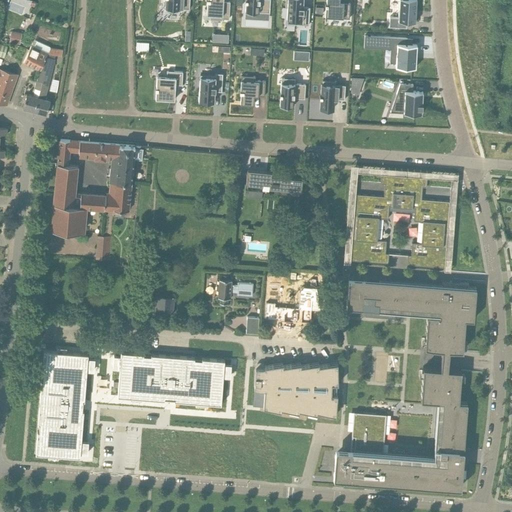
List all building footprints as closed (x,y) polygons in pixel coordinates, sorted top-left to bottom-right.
[(165,0),(165,7),(166,7),(166,12),(179,12),(179,9),(189,10),(189,0),(165,0)] [(205,0),(206,2),(207,3),(207,7),(206,15),(209,15),(209,20),(221,20),(221,19),(229,19),(230,2),(223,2),(223,0),(205,0)] [(245,0),(245,12),(269,13),(270,0),(245,0)] [(285,0),(285,8),(287,8),(286,24),(295,25),(309,25),(310,8),(303,7),(303,0),(285,0)] [(325,4),(324,16),(338,17),(338,18),(349,19),(350,4),(339,3),(339,0),(326,0),(326,4),(325,4)] [(399,0),(398,17),(390,17),(389,27),(406,28),(407,21),(415,22),(416,0),(399,0)] [(10,41),(21,42),(22,31),(12,30),(10,41)] [(213,41),(230,41),(230,33),(213,32),(213,41)] [(365,36),(367,37),(366,47),(391,48),(397,49),(396,64),(395,67),(415,68),(417,45),(407,44),(407,38),(365,36)] [(33,40),(23,62),(40,69),(47,55),(55,56),(61,56),(62,50),(50,48),(49,47),(33,40)] [(137,49),(149,50),(149,41),(137,41),(137,49)] [(42,82),(34,111),(46,114),(50,100),(43,99),(54,59),(55,56),(47,55),(40,69),(36,81),(42,82)] [(0,102),(6,104),(17,74),(0,69),(0,102)] [(155,88),(155,90),(156,90),(155,99),(174,100),(175,85),(182,85),(182,72),(167,71),(167,77),(157,76),(156,88),(155,88)] [(200,75),(198,101),(208,102),(213,102),(214,102),(214,101),(214,99),(215,91),(221,92),(223,74),(215,73),(215,76),(200,75)] [(240,91),(239,93),(241,93),(240,103),(253,104),(253,96),(264,96),(265,82),(255,81),(255,77),(241,76),(240,91)] [(358,94),(364,78),(351,77),(351,92),(358,94)] [(280,95),(279,106),(293,107),(293,99),(304,99),(305,85),(294,84),(295,79),(281,78),(280,93),(280,95)] [(22,108),(34,111),(42,82),(39,82),(36,81),(32,96),(26,94),(22,108)] [(320,95),(319,97),(321,98),(320,108),(333,109),(333,99),(344,100),(345,86),(335,85),(335,81),(322,81),(322,86),(321,86),(320,95)] [(422,97),(422,93),(422,92),(419,92),(412,91),(413,85),(400,84),(394,101),(404,106),(403,113),(421,114),(422,97)] [(79,207),(81,195),(74,194),(77,166),(68,165),(69,152),(73,152),(75,151),(78,152),(80,155),(80,157),(93,158),(93,160),(105,161),(106,158),(112,159),(112,162),(113,162),(112,164),(116,165),(118,145),(115,145),(82,142),(79,142),(71,141),(60,140),(57,164),(51,231),(80,232),(82,208),(79,207)] [(79,207),(82,208),(88,208),(108,209),(128,211),(132,166),(133,158),(141,159),(142,149),(140,148),(140,147),(136,147),(136,148),(134,148),(134,147),(118,145),(116,165),(115,182),(114,193),(109,193),(109,197),(105,197),(88,195),(81,195),(79,207)] [(357,179),(357,170),(374,170),(374,165),(352,165),(352,179),(357,179)] [(269,184),(269,189),(301,192),(302,179),(271,176),(271,172),(247,170),(246,184),(262,186),(263,183),(269,184)] [(381,174),(380,183),(384,184),(383,196),(390,197),(389,206),(414,208),(415,198),(421,199),(422,187),(426,187),(427,178),(428,177),(381,173),(381,174)] [(356,193),(355,193),(352,226),(378,228),(379,218),(388,219),(389,206),(390,197),(383,196),(356,194),(356,193)] [(422,232),(448,234),(450,200),(449,200),(449,201),(421,199),(415,198),(414,208),(413,221),(423,222),(422,232)] [(410,221),(410,212),(394,212),(394,221),(410,221)] [(378,228),(352,226),(349,261),(350,261),(350,260),(388,263),(389,253),(385,253),(386,241),(377,240),(378,228)] [(407,255),(407,256),(407,265),(444,267),(444,269),(445,269),(448,234),(422,232),(421,243),(412,243),(411,255),(407,255)] [(95,260),(109,261),(110,237),(97,236),(95,260)] [(219,277),(218,296),(220,297),(220,303),(227,304),(228,298),(230,298),(230,292),(237,292),(237,295),(252,295),(253,282),(238,281),(238,285),(231,284),(232,278),(219,277)] [(319,301),(315,279),(307,279),(299,278),(298,293),(296,308),(285,307),(274,306),(274,305),(274,303),(270,303),(266,302),(265,309),(265,319),(280,320),(295,321),(310,322),(312,300),(319,301)] [(463,350),(465,319),(473,320),(476,288),(468,287),(469,284),(442,282),(442,285),(348,278),(346,307),(439,314),(439,316),(427,315),(424,347),(442,349),(463,350)] [(174,314),(175,298),(157,296),(156,312),(174,314)] [(251,333),(258,333),(259,321),(251,321),(251,333)] [(37,431),(36,453),(80,457),(80,453),(87,453),(88,443),(88,441),(81,441),(83,410),(82,410),(83,401),(84,401),(87,370),(88,370),(93,370),(94,359),(88,358),(87,358),(88,355),(88,354),(66,352),(57,351),(44,350),(42,373),(43,373),(43,380),(41,380),(38,424),(39,424),(39,431),(37,431)] [(114,356),(113,367),(120,368),(117,396),(130,397),(142,398),(164,400),(164,398),(174,399),(174,400),(196,402),(208,403),(221,404),(223,376),(230,376),(231,365),(224,364),(224,360),(202,358),(201,359),(194,359),(194,357),(161,355),(151,354),(151,356),(143,355),(143,354),(121,352),(120,356),(114,356)] [(335,415),(337,394),(331,394),(331,384),(337,384),(337,363),(318,366),(318,363),(300,366),(300,363),(282,366),(282,364),(264,366),(264,368),(255,368),(253,389),(264,390),(263,407),(281,411),(281,409),(299,413),(299,410),(308,412),(316,414),(317,411),(335,415)] [(460,487),(463,458),(467,402),(459,402),(461,370),(423,368),(420,400),(438,402),(433,456),(383,452),(386,414),(354,412),(351,449),(335,448),(333,477),(366,480),(460,487)]
